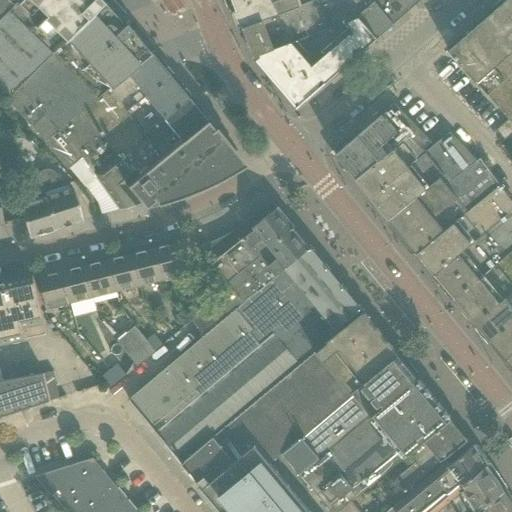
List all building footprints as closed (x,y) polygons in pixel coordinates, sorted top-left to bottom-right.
[(0,17),(0,92),(6,99),(101,1),(99,0),(16,0),(9,7),(0,17)] [(0,0),(0,17),(9,7),(16,0),(0,0)] [(179,0),(161,0),(170,13),(183,5),(179,0)] [(234,0),(245,26),(313,0),(234,0)] [(313,0),(245,26),(256,56),(360,17),(378,38),(394,24),(374,0),(313,0)] [(374,0),(394,24),(421,0),(374,0)] [(511,0),(507,0),(455,47),(501,99),(511,88),(511,0)] [(6,99),(5,100),(21,117),(129,28),(127,25),(126,26),(124,23),(122,24),(105,5),(101,1),(6,99)] [(360,17),(256,56),(297,107),(378,38),(360,17)] [(21,117),(43,141),(80,111),(81,112),(127,74),(126,73),(150,53),(129,28),(21,117)] [(168,75),(165,71),(160,75),(157,72),(160,67),(152,55),(150,53),(126,73),(127,74),(81,112),(80,111),(43,141),(62,161),(168,75)] [(178,88),(168,77),(169,76),(168,75),(62,161),(68,168),(81,158),(93,175),(187,98),(183,93),(177,97),(175,94),(178,88)] [(118,210),(140,203),(124,184),(180,139),(181,140),(205,120),(200,115),(196,118),(194,115),(197,110),(187,98),(93,175),(118,210)] [(343,163),(356,179),(416,129),(393,104),(344,146),(343,163)] [(503,140),(511,131),(511,124),(508,119),(495,130),(503,140)] [(156,204),(162,202),(168,201),(174,199),(184,195),(192,192),(205,186),(213,182),(225,176),(233,171),(240,167),(244,164),(213,127),(212,128),(205,120),(181,140),(180,139),(124,184),(140,203),(143,207),(145,207),(144,206),(152,199),(156,204)] [(356,179),(372,198),(372,197),(431,147),(416,129),(356,179)] [(511,131),(499,144),(511,161),(511,131)] [(450,132),(431,147),(372,197),(372,198),(390,219),(446,173),(453,181),(478,161),(450,132)] [(390,219),(418,253),(500,185),(480,158),(478,161),(453,181),(446,173),(390,219)] [(43,194),(55,229),(82,220),(72,188),(69,189),(67,183),(63,185),(61,177),(57,178),(57,175),(56,173),(55,171),(54,170),(53,169),(52,168),(50,167),(48,167),(45,167),(44,167),(43,167),(41,168),(40,169),(32,178),(39,184),(43,194)] [(12,188),(8,192),(16,203),(18,206),(22,219),(23,223),(28,238),(55,229),(43,194),(39,184),(32,178),(31,179),(26,182),(12,188)] [(435,274),(440,269),(511,209),(511,201),(500,185),(418,253),(435,274)] [(199,249),(193,251),(195,256),(206,270),(206,269),(212,275),(218,270),(228,283),(214,294),(230,315),(259,290),(244,270),(294,227),(277,208),(276,207),(275,208),(272,204),(265,210),(249,223),(238,230),(227,237),(215,242),(199,249)] [(511,209),(440,269),(460,294),(511,251),(511,209)] [(311,248),(294,227),(244,270),(259,290),(311,248)] [(178,244),(155,249),(163,280),(164,286),(201,277),(200,272),(185,246),(179,248),(178,244)] [(182,464),(203,446),(316,352),(323,339),(326,338),(361,309),(360,307),(359,308),(343,289),(344,288),(343,287),(342,288),(326,269),(328,268),(326,267),(325,268),(310,249),(311,248),(259,290),(230,315),(205,336),(129,399),(182,464)] [(155,249),(132,255),(139,286),(163,280),(155,249)] [(511,251),(460,294),(482,320),(511,295),(511,251)] [(132,255),(109,261),(117,291),(139,286),(132,255)] [(109,261),(86,266),(93,297),(117,291),(109,261)] [(86,266),(63,272),(70,303),(93,297),(86,266)] [(70,303),(63,272),(40,278),(47,308),(70,303)] [(0,344),(46,334),(33,275),(0,282),(0,344)] [(214,294),(188,315),(192,320),(205,336),(230,315),(214,294)] [(511,295),(482,320),(497,338),(511,325),(511,295)] [(93,297),(70,303),(74,315),(97,309),(93,297)] [(192,320),(188,315),(183,309),(175,315),(185,326),(192,320)] [(270,464),(278,457),(277,457),(399,356),(366,316),(319,355),(316,352),(203,446),(224,471),(255,445),(270,464)] [(147,340),(146,340),(134,325),(116,340),(137,365),(155,350),(147,340)] [(511,325),(497,338),(511,356),(511,325)] [(154,334),(147,340),(155,350),(162,344),(154,334)] [(283,453),(301,475),(418,378),(399,356),(277,457),(278,457),(283,453)] [(118,364),(110,370),(119,381),(126,375),(118,364)] [(110,370),(103,377),(110,386),(111,387),(119,381),(110,370)] [(0,416),(50,401),(44,373),(4,380),(0,380),(0,416)] [(301,475),(317,495),(434,398),(418,378),(301,475)] [(338,511),(351,502),(408,454),(451,419),(434,398),(317,495),(331,511),(338,511)] [(451,419),(408,454),(415,462),(396,480),(406,492),(415,483),(468,439),(451,419)] [(310,511),(270,464),(255,445),(224,471),(203,446),(182,464),(222,511),(310,511)] [(465,485),(488,465),(474,446),(451,464),(448,460),(415,487),(386,511),(438,511),(468,488),(465,485)] [(65,511),(138,511),(93,457),(36,476),(65,511)] [(479,511),(505,491),(488,465),(465,485),(468,488),(438,511),(479,511)] [(511,511),(511,502),(505,491),(479,511),(511,511)] [(359,511),(351,502),(338,511),(359,511)]
